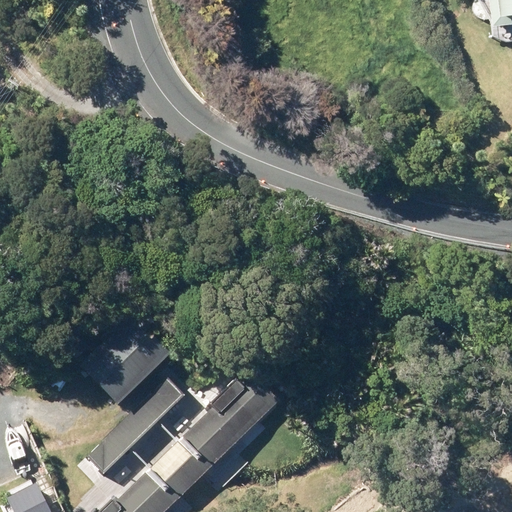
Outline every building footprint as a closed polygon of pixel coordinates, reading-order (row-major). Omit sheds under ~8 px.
[(511,0),(487,0),(493,32),(511,28),(511,0)] [(74,370),(121,412),(170,357),(124,315),(74,370)] [(84,460),(104,481),(185,401),(166,381),(84,460)] [(214,414),(118,508),(110,499),(97,511),(171,511),(263,422),(226,385),(205,405),(214,414)] [(6,504),(10,511),(48,511),(37,488),(6,504)]
